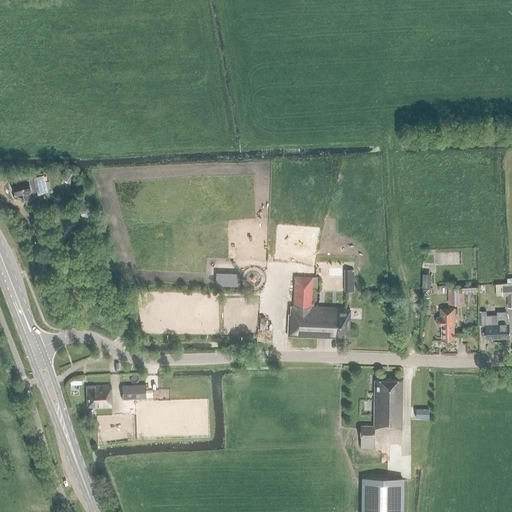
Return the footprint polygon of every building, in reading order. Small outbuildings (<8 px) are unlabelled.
[(69,169),(62,178),(70,183),(76,174),(69,169)] [(42,175),(11,182),(14,194),(23,192),(24,198),(32,196),(30,191),(31,191),(30,190),(36,189),(37,192),(46,190),(42,175)] [(85,210),(82,198),(68,202),(71,212),(56,216),(61,233),(83,227),(79,211),(85,210)] [(344,292),(354,292),(354,269),(344,270),(344,292)] [(288,314),(287,336),(335,338),(335,335),(348,336),(349,310),(340,310),(340,308),(314,308),(314,305),(312,305),(312,287),(316,287),(316,278),(293,277),(292,305),(290,305),(290,314),(288,314)] [(511,307),(511,282),(502,283),(503,296),(509,296),(509,308),(511,307)] [(450,287),(449,303),(463,303),(463,292),(463,287),(462,287),(450,287)] [(439,314),(438,315),(437,315),(436,316),(435,317),(435,318),(435,319),(435,320),(435,321),(436,322),(437,323),(438,323),(439,324),(441,324),(441,338),(453,338),(453,315),(454,315),(454,307),(439,307),(439,314)] [(496,316),(486,316),(486,311),(479,312),(480,326),(484,326),(485,338),(497,337),(496,316)] [(497,315),(496,315),(496,316),(497,337),(508,337),(508,322),(505,311),(496,311),(497,315)] [(402,379),(373,379),(372,425),(359,425),(359,439),(360,439),(360,447),(373,447),(373,428),(376,428),(376,426),(384,426),(384,429),(401,429),(402,379)] [(144,385),(122,385),(122,399),(145,398),(144,385)] [(110,386),(85,387),(86,407),(95,407),(95,408),(111,408),(110,386)] [(415,409),(415,418),(429,418),(429,409),(415,409)] [(402,511),(403,479),(362,479),(361,511),(402,511)]
